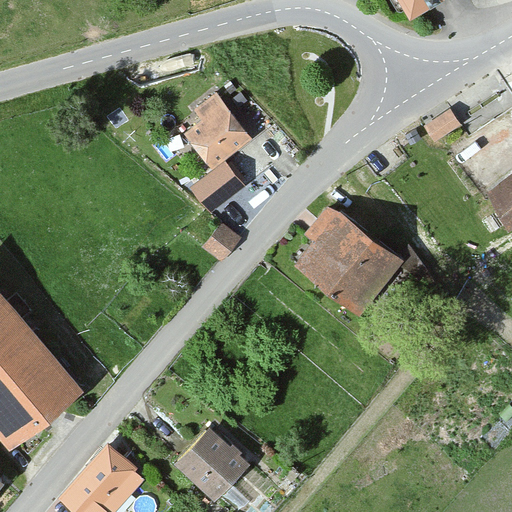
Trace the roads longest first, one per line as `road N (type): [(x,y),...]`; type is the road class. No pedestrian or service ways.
road 1 (unclassified): [(424,88),(322,165),(26,511)]
road 2 (unclassified): [(424,88),(371,39),(308,8),(258,14),(0,87)]
